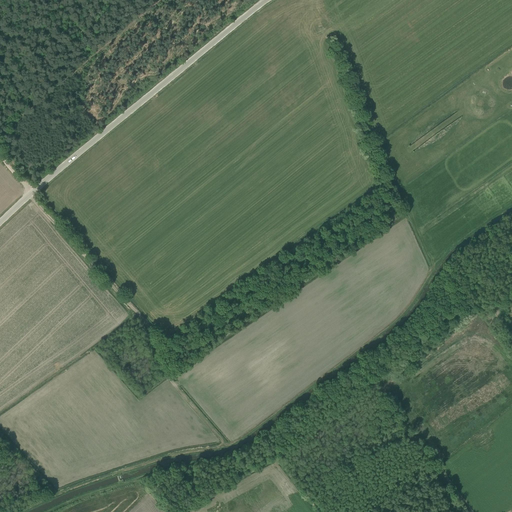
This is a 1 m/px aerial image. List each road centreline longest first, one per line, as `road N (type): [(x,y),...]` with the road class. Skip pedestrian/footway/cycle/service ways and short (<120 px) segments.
road 1 (track): [(116,472),(225,444),(166,374),(152,331),(31,193)]
road 2 (unclassified): [(0,222),(266,0)]
road 3 (track): [(162,0),(0,135)]
